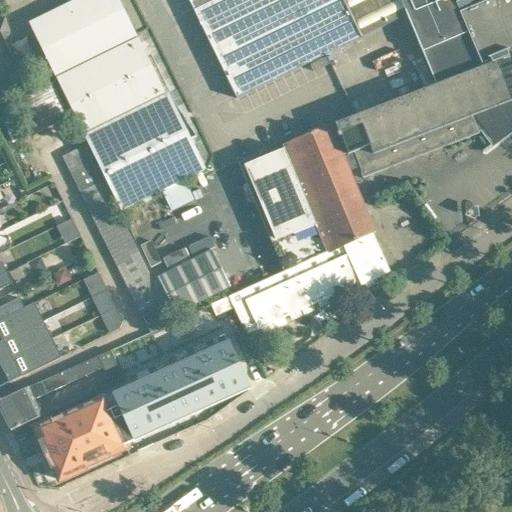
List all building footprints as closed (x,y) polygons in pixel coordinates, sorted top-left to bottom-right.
[(75,0),(29,23),(56,77),(137,37),(118,0),(75,0)] [(188,0),(194,12),(219,0),(188,0)] [(341,0),(219,0),(194,12),(202,27),(215,54),(236,98),(360,38),(341,0)] [(436,84),(482,68),(452,0),(341,0),(360,38),(406,15),(436,84)] [(511,0),(452,0),(482,68),(511,56),(511,0)] [(137,37),(56,77),(83,134),(164,94),(137,37)] [(511,56),(482,68),(436,84),(392,101),(281,141),(283,145),(282,145),(283,145),(327,252),(342,246),(373,232),(342,156),(347,154),(347,155),(354,153),(361,173),(360,174),(362,177),(480,131),(490,146),(484,150),(485,152),(511,132),(511,56)] [(16,67),(7,71),(19,93),(28,88),(16,67)] [(118,212),(205,169),(167,93),(164,94),(83,134),(89,146),(87,147),(94,162),(104,182),(113,201),(118,212)] [(327,253),(327,252),(283,145),(282,145),(284,149),(278,151),(277,147),(238,163),(283,272),(283,273),(327,253)] [(70,174),(94,162),(87,147),(63,159),(70,174)] [(104,182),(94,162),(70,174),(80,194),(104,182)] [(80,194),(89,213),(113,201),(104,182),(80,194)] [(121,219),(118,212),(113,201),(89,213),(98,230),(121,219)] [(167,205),(159,209),(162,216),(171,212),(167,205)] [(98,230),(107,248),(130,237),(121,219),(98,230)] [(374,234),(373,232),(342,246),(359,284),(361,283),(362,285),(365,284),(367,288),(387,279),(385,275),(389,273),(372,234),(374,234)] [(107,248),(115,265),(139,254),(130,237),(107,248)] [(359,284),(342,246),(327,252),(327,253),(283,273),(283,272),(212,305),(216,316),(234,308),(246,335),(247,334),(245,329),(256,324),(259,329),(359,284)] [(213,251),(158,278),(177,314),(231,287),(213,251)] [(115,265),(124,283),(148,271),(139,254),(115,265)] [(27,264),(10,272),(14,280),(31,272),(27,264)] [(152,280),(148,271),(124,283),(133,301),(156,289),(152,280)] [(7,274),(0,277),(0,289),(12,284),(7,274)] [(133,301),(143,320),(167,309),(156,289),(133,301)] [(0,322),(25,310),(24,310),(19,299),(0,308),(0,322)] [(25,310),(0,322),(0,344),(42,324),(33,305),(24,310),(25,310)] [(167,309),(143,320),(149,334),(174,323),(167,309)] [(42,324),(0,344),(0,366),(50,341),(42,324)] [(50,341),(0,366),(0,387),(21,378),(59,359),(50,341)] [(119,391),(103,398),(126,446),(134,442),(251,389),(248,382),(229,341),(119,391)] [(110,351),(0,401),(0,407),(11,430),(10,430),(10,431),(41,417),(33,401),(103,368),(111,385),(124,379),(110,351)] [(102,398),(36,429),(42,441),(40,443),(51,468),(54,467),(60,480),(127,450),(102,398)]
